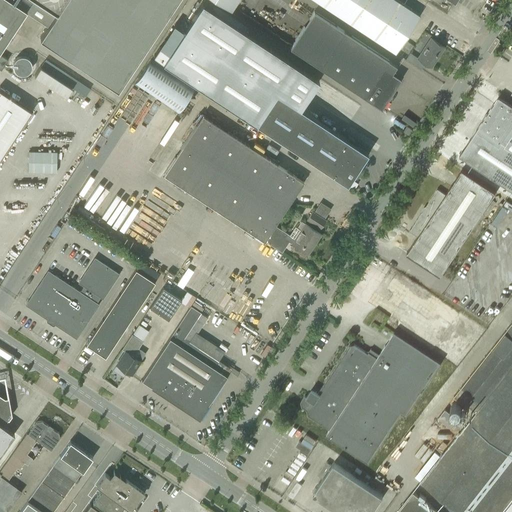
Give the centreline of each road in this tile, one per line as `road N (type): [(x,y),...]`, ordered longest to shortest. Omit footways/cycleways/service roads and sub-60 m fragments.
road 1 (unclassified): [(511,9),(201,475)]
road 2 (unclassified): [(201,475),(0,341)]
